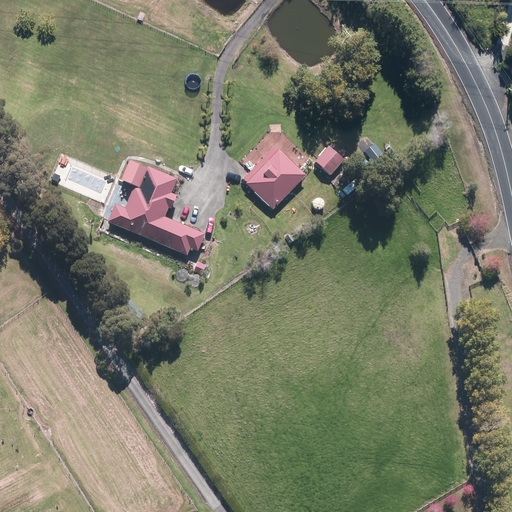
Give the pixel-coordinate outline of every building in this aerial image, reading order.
[(315,162),(330,175),(344,160),(328,146),(315,162)] [(245,185),(272,211),(306,175),(279,150),(269,160),(255,176),(245,185)] [(115,204),(107,222),(187,256),(190,248),(198,251),(205,234),(165,217),(169,208),(171,209),(177,196),(171,193),(177,179),(148,167),(139,188),(135,187),(126,209),(115,204)] [(205,265),(197,262),(193,272),(202,275),(205,265)] [(191,273),(180,268),(175,279),(185,284),(191,273)] [(203,278),(192,273),(186,287),(197,292),(203,278)]
